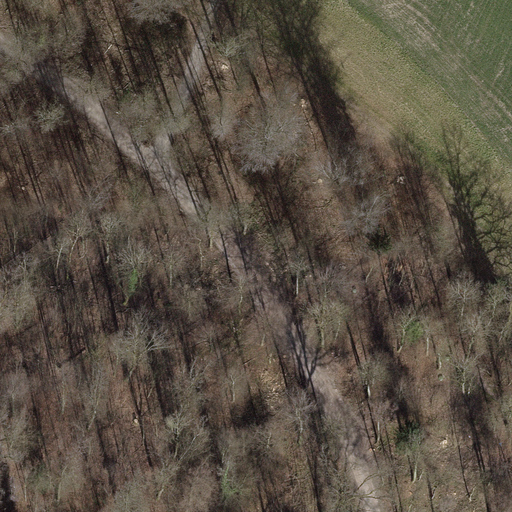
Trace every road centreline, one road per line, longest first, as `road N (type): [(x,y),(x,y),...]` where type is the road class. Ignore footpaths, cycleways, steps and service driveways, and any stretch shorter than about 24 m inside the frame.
road 1 (track): [(0,46),(55,80),(155,166),(248,269),(332,407),(373,511)]
road 2 (track): [(215,0),(155,166)]
